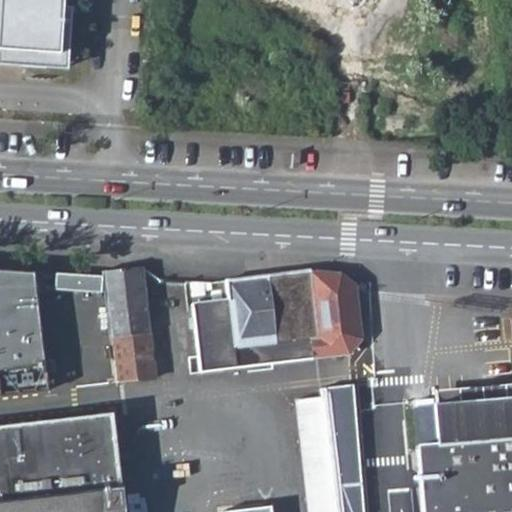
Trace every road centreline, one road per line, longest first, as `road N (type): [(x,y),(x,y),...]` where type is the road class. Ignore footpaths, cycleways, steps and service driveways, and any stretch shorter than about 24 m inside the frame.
road 1 (primary): [(0,220),(511,250)]
road 2 (primary): [(511,205),(107,185)]
road 3 (residential): [(107,185),(121,0)]
